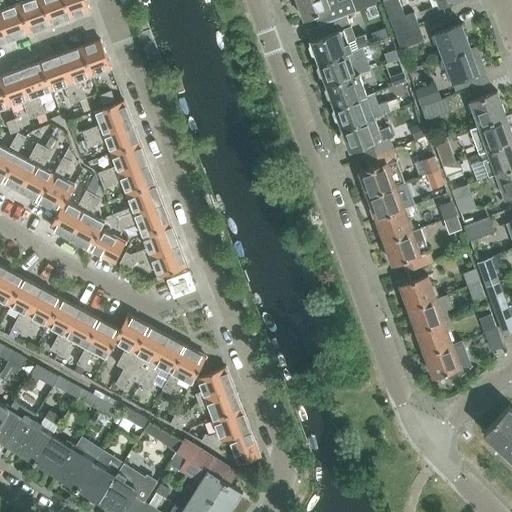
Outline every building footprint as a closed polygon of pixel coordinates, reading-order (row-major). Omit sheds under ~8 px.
[(3,0),(0,0),(0,14),(9,39),(30,31),(19,3),(7,8),(3,0)] [(28,0),(19,3),(30,31),(50,24),(41,0),(28,0)] [(41,0),(50,24),(71,16),(65,0),(41,0)] [(86,0),(65,0),(71,16),(90,10),(86,0)] [(297,0),(305,19),(340,6),(337,0),(297,0)] [(379,3),(378,0),(350,0),(355,12),(379,3)] [(382,0),(395,35),(407,31),(398,6),(403,5),(400,0),(382,0)] [(0,42),(9,39),(0,14),(0,42)] [(317,55),(319,62),(351,51),(370,44),(366,33),(354,37),(355,39),(348,41),(343,29),(351,26),(347,14),(324,23),(328,34),(311,40),(312,42),(310,46),(313,54),(317,55)] [(435,33),(444,57),(470,48),(461,23),(435,33)] [(395,35),(400,48),(416,43),(411,29),(407,31),(395,35)] [(101,40),(82,46),(92,75),(111,68),(101,40)] [(62,54),(79,100),(86,98),(80,79),(92,75),(82,46),(62,54)] [(452,82),(453,82),(455,89),(471,83),(469,76),(485,70),(480,55),(473,57),(470,48),(444,57),(452,81),(452,82)] [(351,51),(319,62),(320,64),(318,67),(321,75),(324,77),(327,84),(359,73),(351,51)] [(79,100),(62,54),(41,62),(51,90),(64,85),(71,103),(79,100)] [(361,63),(364,71),(374,67),(371,59),(361,63)] [(41,62),(20,69),(37,116),(45,113),(38,94),(51,90),(41,62)] [(0,76),(0,77),(10,105),(22,100),(29,119),(37,116),(20,69),(0,76)] [(359,73),(327,84),(328,85),(326,89),(329,98),(332,99),(335,106),(367,94),(359,73)] [(0,108),(10,105),(0,77),(0,108)] [(369,84),(372,93),(381,89),(378,80),(369,84)] [(416,90),(422,105),(436,100),(431,85),(416,90)] [(100,95),(103,103),(114,99),(111,90),(100,95)] [(470,101),(479,125),(505,116),(496,91),(470,101)] [(343,128),(375,116),(375,117),(391,111),(390,109),(387,102),(387,101),(371,107),(367,94),(335,106),(336,108),(334,112),(337,120),(340,121),(343,128)] [(421,106),(426,119),(451,110),(446,97),(421,106)] [(396,99),(387,102),(390,109),(399,106),(396,99)] [(83,131),(86,139),(132,121),(124,100),(96,111),(101,124),(83,131)] [(345,141),(348,143),(351,150),(361,146),(365,158),(393,148),(389,137),(392,135),(389,126),(379,130),(375,117),(375,116),(343,128),(343,129),(342,133),(345,141)] [(480,152),(488,149),(511,140),(511,134),(505,116),(479,125),(471,128),(480,152)] [(7,122),(11,133),(19,130),(15,118),(7,122)] [(107,140),(112,152),(140,142),(132,121),(86,139),(89,147),(107,140)] [(427,135),(423,123),(411,127),(415,139),(427,135)] [(0,178),(2,179),(16,153),(25,136),(18,132),(9,149),(0,144),(0,178)] [(434,142),(439,156),(455,151),(450,136),(434,142)] [(511,140),(488,149),(491,158),(484,160),(489,176),(511,167),(511,140)] [(2,179),(21,190),(45,146),(37,142),(28,159),(16,153),(2,179)] [(99,172),(102,180),(148,162),(140,142),(112,152),(117,165),(99,172)] [(21,190),(40,200),(55,174),(43,167),(52,150),(45,146),(21,190)] [(405,182),(405,180),(393,148),(365,158),(369,168),(359,172),(363,182),(359,185),(363,194),(367,194),(368,195),(403,182),(405,182)] [(40,200),(59,210),(60,211),(66,200),(66,201),(75,185),(62,178),(72,161),(64,157),(55,174),(40,200)] [(440,169),(435,157),(424,161),(429,173),(440,169)] [(443,166),(446,176),(462,170),(459,161),(443,166)] [(123,181),(128,193),(156,183),(148,162),(102,180),(105,188),(123,181)] [(511,167),(489,176),(495,191),(502,188),(505,198),(511,195),(511,167)] [(444,182),(440,169),(429,173),(433,185),(433,186),(444,182)] [(368,195),(371,205),(367,207),(372,219),(376,218),(403,208),(413,204),(408,191),(406,190),(403,182),(368,195)] [(107,216),(110,224),(164,203),(156,183),(128,193),(133,206),(107,216)] [(467,184),(451,190),(460,213),(475,207),(467,184)] [(50,226),(71,238),(95,194),(88,190),(78,207),(66,201),(66,200),(60,211),(59,210),(50,226)] [(71,238),(90,248),(100,228),(101,229),(105,222),(93,215),(102,198),(95,194),(71,238)] [(452,202),(440,206),(444,219),(456,214),(452,202)] [(139,222),(143,235),(171,224),(164,203),(110,224),(111,227),(119,224),(120,229),(139,222)] [(376,218),(384,240),(411,231),(403,208),(376,218)] [(456,214),(444,219),(450,234),(462,229),(456,214)] [(464,226),(470,240),(494,231),(489,217),(464,226)] [(119,263),(131,270),(136,261),(144,258),(179,244),(171,224),(143,235),(148,247),(131,254),(126,251),(119,263)] [(411,231),(384,240),(392,264),(402,260),(406,270),(433,260),(430,250),(428,251),(421,227),(411,231)] [(100,228),(90,248),(115,261),(126,242),(101,229),(100,228)] [(136,261),(131,270),(149,280),(187,265),(179,244),(144,258),(136,261)] [(24,278),(5,267),(0,275),(0,298),(10,304),(24,278)] [(463,273),(468,287),(480,282),(475,269),(463,273)] [(400,284),(408,307),(435,298),(427,274),(400,284)] [(12,328),(20,332),(43,288),(24,278),(10,304),(22,310),(12,328)] [(468,287),(473,300),(485,296),(480,282),(468,287)] [(511,315),(500,282),(487,287),(504,333),(511,329),(511,315)] [(36,318),(48,325),(63,299),(43,288),(20,332),(27,336),(36,318)] [(416,330),(443,320),(449,318),(445,309),(451,307),(446,294),(435,298),(408,307),(412,318),(408,320),(412,329),(416,329),(416,330)] [(51,348),(58,352),(82,309),(63,299),(48,325),(60,331),(51,348)] [(75,339),(86,345),(87,346),(101,319),(82,309),(58,352),(66,356),(75,339)] [(117,365),(124,368),(148,324),(128,314),(120,329),(120,330),(115,340),(115,341),(127,347),(117,365)] [(480,318),(484,330),(495,326),(491,314),(480,318)] [(107,356),(115,341),(115,340),(120,330),(120,329),(101,319),(87,346),(86,345),(77,363),(85,367),(94,349),(107,356)] [(451,343),(443,320),(416,330),(424,353),(451,343)] [(148,324),(124,368),(116,383),(124,387),(129,377),(141,384),(167,335),(148,324)] [(484,330),(491,350),(502,346),(495,326),(484,330)] [(162,366),(172,372),(187,345),(167,335),(141,384),(150,388),(162,366)] [(444,372),(452,382),(451,383),(452,383),(472,365),(471,364),(470,365),(461,340),(451,343),(424,353),(433,376),(444,372)] [(187,345),(172,372),(163,389),(171,393),(180,376),(192,382),(207,356),(187,345)] [(0,353),(0,354),(10,360),(15,352),(4,346),(0,353)] [(10,360),(21,366),(25,357),(15,352),(10,360)] [(7,366),(1,377),(6,380),(13,370),(7,366)] [(194,394),(197,402),(234,387),(226,366),(198,377),(203,390),(194,394)] [(44,379),(54,384),(59,376),(48,370),(44,379)] [(59,376),(54,384),(65,390),(70,381),(59,376)] [(242,408),(234,387),(197,402),(200,410),(209,406),(214,419),(242,408)] [(88,403),(98,409),(103,400),(93,394),(88,403)] [(103,400),(98,409),(112,416),(117,407),(103,400)] [(0,422),(9,408),(0,402),(0,422)] [(511,408),(509,406),(484,432),(511,458),(511,408)] [(0,422),(0,437),(14,447),(33,418),(24,412),(22,417),(9,408),(0,422)] [(242,408),(214,419),(219,432),(210,435),(206,433),(202,440),(218,448),(221,441),(229,437),(250,429),(242,408)] [(150,420),(139,414),(135,423),(145,428),(150,420)] [(171,423),(181,429),(185,422),(174,416),(171,423)] [(14,447),(36,460),(51,435),(38,427),(41,423),(33,418),(14,447)] [(250,429),(229,437),(238,459),(243,462),(260,456),(250,429)] [(36,460),(57,473),(75,444),(67,439),(64,443),(51,435),(36,460)] [(201,484),(196,490),(225,508),(224,509),(228,511),(241,490),(228,482),(235,471),(185,438),(169,464),(201,484)] [(57,473),(78,487),(94,462),(81,454),(84,450),(75,444),(57,473)] [(107,470),(94,462),(78,487),(99,500),(118,471),(109,466),(107,470)] [(118,471),(99,500),(117,511),(137,511),(144,502),(133,495),(137,489),(123,481),(126,477),(118,471)] [(196,490),(183,511),(222,511),(224,509),(225,508),(196,490)]
